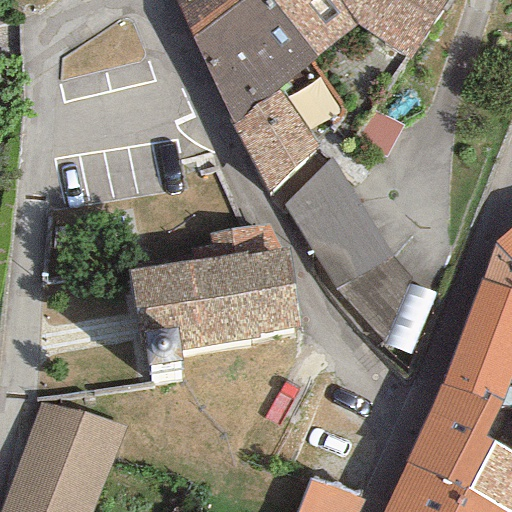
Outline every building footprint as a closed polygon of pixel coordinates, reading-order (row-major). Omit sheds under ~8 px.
[(173,0),(230,126),(267,192),(319,150),(311,141),(341,112),(308,62),(313,57),(269,0),(173,0)] [(269,0),(313,57),(355,24),(409,58),(447,0),(269,0)] [(329,162),(282,212),(333,295),(381,349),(408,283),(329,162)] [(511,225),(492,242),(480,280),(511,292),(511,225)] [(244,261),(127,277),(133,323),(138,356),(143,355),(146,382),(180,378),(177,358),(256,348),(255,341),(298,335),(288,259),(245,265),(244,261)] [(511,292),(480,280),(438,386),(481,401),(486,395),(502,403),(498,410),(511,411),(511,292)] [(481,401),(438,386),(403,463),(468,490),(493,440),(484,437),(498,410),(502,403),(486,395),(481,401)] [(89,511),(124,427),(37,402),(0,506),(0,511),(89,511)] [(511,511),(511,453),(493,440),(468,490),(504,511),(511,511)] [(504,511),(468,490),(403,463),(381,511),(504,511)] [(359,511),(362,508),(309,486),(297,511),(359,511)]
